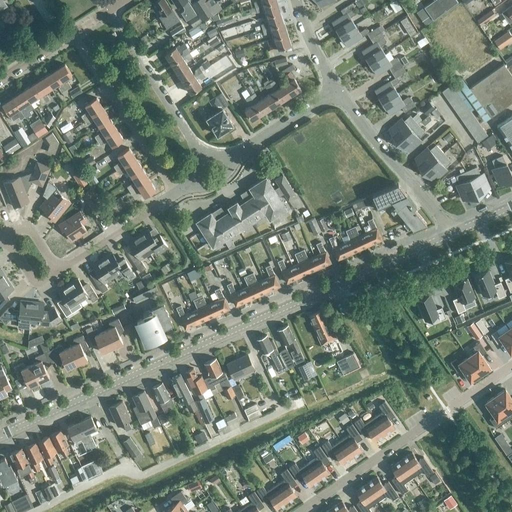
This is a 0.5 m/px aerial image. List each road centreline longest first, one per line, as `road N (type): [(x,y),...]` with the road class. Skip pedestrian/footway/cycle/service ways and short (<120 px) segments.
road 1 (tertiary): [(0,435),(448,235)]
road 2 (residential): [(299,511),(511,365)]
road 3 (residential): [(174,194),(71,35)]
road 4 (residential): [(448,235),(336,90)]
road 5 (residential): [(203,158),(109,10)]
road 6 (residential): [(174,194),(57,269)]
road 7 (residential): [(229,159),(336,90)]
